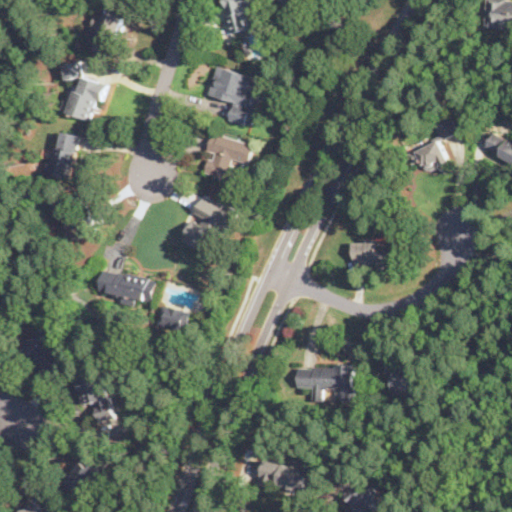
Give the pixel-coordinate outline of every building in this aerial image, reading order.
[(227,0),(233,30),(253,27),(248,4),(257,3),(256,0),(227,0)] [(511,0),(486,0),(486,26),(511,26),(511,0)] [(125,13),(107,9),(97,50),(115,55),(125,13)] [(83,76),(81,60),(67,62),(68,77),(83,76)] [(266,77),(219,63),(210,93),(237,100),(231,119),(252,125),(266,77)] [(96,119),(109,82),(83,73),(71,110),(96,119)] [(443,139),(460,131),(452,114),(435,121),(442,137),(410,151),(416,162),(423,159),(429,171),(453,160),(443,139)] [(82,132),(64,129),(59,160),(54,159),(52,173),(75,176),(82,132)] [(487,148),(511,158),(511,137),(495,130),(487,148)] [(205,174),(234,181),(238,160),(251,163),(256,141),(215,132),(205,174)] [(95,229),(74,192),(57,202),(77,238),(95,229)] [(205,196),(241,215),(228,237),(222,234),(213,251),(187,237),(198,218),(207,223),(210,217),(197,210),(205,196)] [(355,239),(355,263),(408,262),(407,238),(355,239)] [(156,300),(160,276),(106,267),(102,291),(156,300)] [(0,335),(17,313),(0,301),(0,335)] [(187,328),(192,309),(165,303),(160,322),(187,328)] [(57,328),(45,320),(24,350),(55,372),(69,351),(50,338),(57,328)] [(389,370),(396,371),(394,395),(422,396),(424,359),(389,357),(389,370)] [(301,364),(301,386),(315,385),(315,399),(326,399),(326,387),(338,387),(338,400),(356,400),(356,363),(301,364)] [(87,404),(98,402),(102,420),(118,416),(108,372),(81,378),(87,404)] [(112,458),(91,445),(68,481),(89,495),(112,458)] [(306,468),(267,457),(261,478),(300,488),(306,468)] [(345,489),(358,511),(387,511),(366,477),(345,489)] [(23,511),(64,511),(62,502),(23,508),(23,511)]
